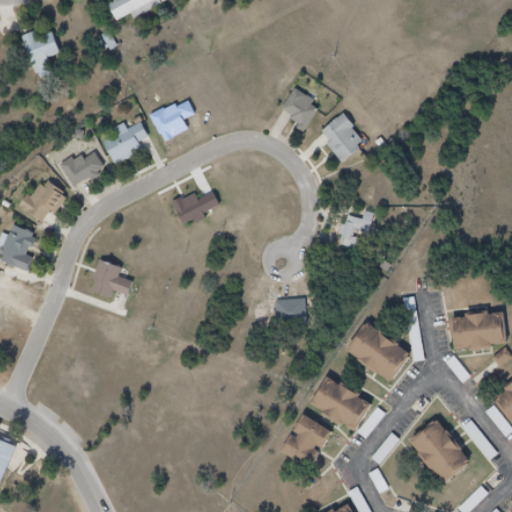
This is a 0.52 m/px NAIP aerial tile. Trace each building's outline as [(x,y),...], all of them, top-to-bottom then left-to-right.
[(166,0),(127,0),(114,7),(125,27),(168,4),(166,0)] [(58,29),(29,42),(45,79),(56,74),(52,67),(71,59),(58,29)] [(304,93),(291,114),(300,120),(299,128),(305,131),(303,135),(310,139),(324,115),(320,113),(325,105),(304,93)] [(352,119),(331,137),(337,144),(336,151),(350,170),(368,156),(365,152),(374,145),(370,140),(366,142),(362,136),(363,133),(352,119)] [(132,125),(121,131),(123,136),(114,141),(118,148),(112,151),(123,171),(151,155),(145,145),(155,140),(149,129),(137,136),(132,125)] [(79,159),(65,168),(83,194),(114,173),(102,156),(92,163),(90,160),(83,165),(79,159)] [(57,185),(52,192),(49,190),(42,200),(37,196),(30,206),(48,218),(51,214),(54,217),(71,194),(57,185)] [(204,197),(183,208),(194,228),(228,210),(223,201),(209,208),(204,197)] [(370,225),(350,219),(341,250),(361,255),(370,225)] [(22,229),(11,268),(36,275),(47,237),(22,229)] [(108,259),(101,284),(105,285),(101,297),(120,303),(123,295),(137,299),(142,282),(129,278),(133,266),(108,259)] [(511,326),(505,327),(505,319),(460,323),(464,362),(499,358),(499,354),(511,352),(511,326)] [(378,335),(359,360),(399,390),(418,365),(378,335)] [(448,365),(464,385),(472,379),(456,359),(448,365)] [(511,420),(511,385),(496,396),(511,420)] [(340,387),(324,412),(361,436),(377,411),(340,387)] [(315,422),(295,460),(320,474),(341,435),(315,422)] [(499,455),(472,423),(464,431),(491,462),(499,455)] [(0,510),(1,511),(25,455),(5,447),(13,430),(0,424),(0,510)] [(447,426),(418,447),(451,490),(479,469),(447,426)] [(459,510),(460,511),(474,511),(490,496),(482,487),(459,510)]
